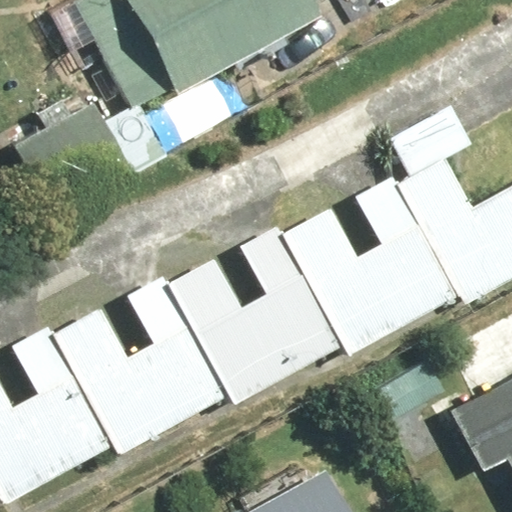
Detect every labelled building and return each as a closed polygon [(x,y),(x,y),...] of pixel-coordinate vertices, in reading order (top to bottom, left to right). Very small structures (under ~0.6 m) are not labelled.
[(102,0),(72,0),(49,12),(67,48),(115,24),(102,0)] [(301,0),(118,0),(170,93),(310,15),(301,0)] [(49,219),(241,116),(218,73),(161,103),(154,91),(100,120),(89,100),(8,143),(49,219)] [(382,178),(451,295),(455,302),(511,270),(511,180),(471,203),(445,156),(466,144),(444,103),(383,136),(401,168),(382,178)] [(451,295),(382,178),(353,194),(378,240),(351,255),(324,206),(274,234),(334,345),(340,356),(451,295)] [(334,345),(274,234),(269,225),(236,243),(261,288),(235,302),(210,256),(155,286),(220,394),(225,405),(334,345)] [(220,394),(155,286),(151,277),(121,294),(147,343),(122,357),(95,308),(44,336),(105,443),(111,453),(220,394)] [(0,500),(105,443),(44,336),(39,327),(6,345),(31,391),(6,405),(0,393),(0,500)] [(430,449),(407,407),(438,391),(420,357),(370,383),(388,417),(389,417),(388,418),(379,423),(401,464),(430,449)] [(511,370),(443,407),(475,468),(499,456),(511,481),(511,370)] [(341,511),(320,470),(241,511),(341,511)]
